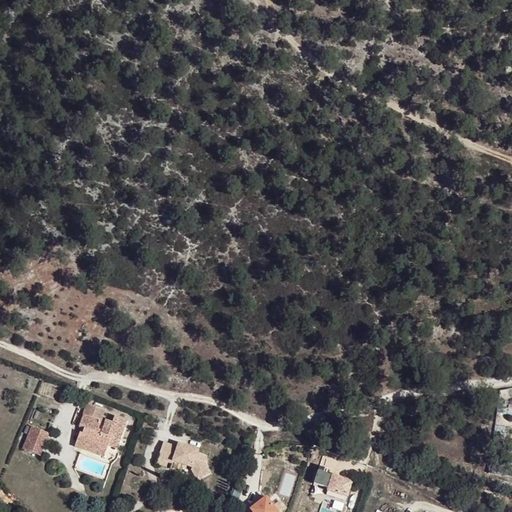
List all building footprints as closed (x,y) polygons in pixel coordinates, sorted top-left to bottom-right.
[(87,405),(84,415),(79,428),(82,429),(85,429),(83,434),(80,433),(75,447),(85,451),(87,446),(106,453),(108,447),(117,450),(128,422),(115,417),(113,422),(106,420),(103,427),(100,426),(101,421),(105,411),(87,405)] [(23,449),(39,455),(48,433),(32,427),(31,428),(28,427),(25,434),(29,435),(23,449)] [(179,446),(164,441),(159,457),(174,462),(175,458),(193,464),(192,467),(198,477),(211,471),(206,462),(208,454),(199,451),(199,449),(180,442),(179,446)] [(104,458),(106,453),(87,446),(85,451),(104,458)] [(174,462),(159,457),(156,464),(171,469),(174,462)] [(348,502),(355,483),(329,474),(331,470),(323,467),(321,472),(317,484),(332,489),(330,496),(348,502)] [(279,511),(269,497),(259,504),(262,508),(256,511),(279,511)]
